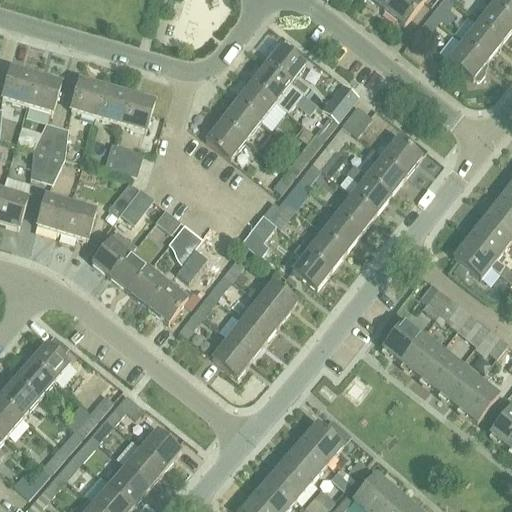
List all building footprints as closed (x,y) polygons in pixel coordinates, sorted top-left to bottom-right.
[(397,0),(366,0),(385,15),(397,0)] [(397,0),(385,15),(405,30),(425,5),(424,4),(427,0),(397,0)] [(511,0),(497,0),(492,7),(511,23),(511,0)] [(442,4),(430,19),(438,26),(450,10),(442,4)] [(511,23),(492,7),(477,26),(502,46),(511,33),(511,23)] [(438,26),(430,19),(415,38),(423,44),(438,26)] [(502,46),(477,26),(462,45),(487,65),(502,46)] [(487,65),(462,45),(447,64),(472,84),(473,83),(476,85),(479,85),(484,78),(484,74),(481,72),(487,65)] [(280,49),(265,69),(290,89),(303,99),(309,91),(296,81),(305,69),(280,49)] [(265,69),(250,88),(275,107),(290,89),(265,69)] [(27,112),(36,81),(12,73),(2,105),(27,112)] [(36,81),(27,112),(52,119),(61,88),(36,81)] [(95,123),(105,91),(80,84),(70,116),(95,123)] [(322,113),(338,126),(359,101),(342,87),(322,113)] [(250,88),(235,107),(260,126),(275,107),(250,88)] [(130,98),(105,91),(95,123),(120,131),(130,98)] [(155,106),(130,98),(120,131),(145,138),(155,106)] [(260,126),(235,107),(221,126),(246,145),(260,126)] [(342,130),(349,136),(357,142),(372,123),(357,111),(342,130)] [(322,129),(315,138),(323,145),(338,126),(322,113),(319,118),(323,121),(319,126),(322,129)] [(246,145),(221,126),(205,145),(231,165),(246,145)] [(45,129),(34,153),(50,158),(55,136),(45,129)] [(342,130),(327,149),(335,155),(347,140),(346,139),(349,136),(342,130)] [(55,136),(50,158),(66,163),(70,136),(55,136)] [(323,145),(315,138),(300,157),(308,164),(323,145)] [(397,142),(382,161),(407,181),(423,162),(397,142)] [(143,158),(111,149),(108,162),(140,170),(143,158)] [(335,155),(327,149),(312,168),(320,174),(335,155)] [(50,158),(34,153),(30,183),(43,183),(50,158)] [(382,161),(372,153),(366,161),(376,168),(367,180),(392,200),(407,181),(382,161)] [(308,164),(300,157),(285,176),(293,183),(308,164)] [(50,158),(43,183),(54,188),(66,163),(50,158)] [(108,162),(105,174),(137,182),(140,170),(108,162)] [(320,174),(312,168),(297,187),(305,193),(320,174)] [(293,183),(285,176),(272,192),(281,198),(293,183)] [(392,200),(367,180),(352,199),(377,219),(392,200)] [(511,187),(499,205),(511,214),(511,187)] [(118,221),(138,196),(128,188),(108,214),(118,221)] [(295,190),(282,205),(291,212),(303,197),(295,190)] [(3,195),(0,204),(0,228),(19,234),(28,202),(3,195)] [(139,195),(138,196),(121,219),(134,228),(152,205),(139,195)] [(377,219),(352,199),(337,218),(363,238),(377,219)] [(63,238),(72,207),(47,200),(38,231),(63,238)] [(273,207),(263,221),(276,231),(280,233),(290,220),(287,217),(291,212),(282,205),(278,211),(273,207)] [(511,246),(511,214),(499,205),(484,224),(511,246)] [(72,207),(63,238),(88,246),(97,215),(72,207)] [(171,240),(181,228),(165,215),(158,225),(156,227),(171,240)] [(363,238),(337,218),(322,237),(348,257),(363,238)] [(276,231),(263,221),(248,238),(249,239),(241,248),(260,263),(269,252),(263,247),(276,231)] [(484,224),(469,243),(497,265),(511,246),(484,224)] [(188,263),(191,260),(195,255),(203,245),(184,230),(169,249),(188,263)] [(322,237),(308,256),(333,276),(348,257),(322,237)] [(111,284),(131,258),(111,243),(105,238),(90,257),(96,262),(92,268),(111,284)] [(497,265),(469,243),(453,263),(473,278),(466,286),(474,293),(481,284),(482,285),(492,272),(499,277),(498,278),(511,288),(511,275),(504,270),(497,265)] [(184,268),(176,278),(188,288),(207,264),(195,255),(191,260),(188,263),(184,268)] [(333,276),(308,256),(292,275),(318,295),(333,276)] [(150,273),(131,258),(111,284),(130,298),(150,273)] [(244,271),(236,265),(223,280),(232,287),(244,271)] [(150,273),(130,298),(149,313),(169,288),(150,273)] [(217,305),(229,290),(221,283),(209,299),(217,305)] [(273,286),(257,306),(283,325),(298,306),(273,286)] [(189,303),(169,288),(149,313),(169,328),(189,303)] [(436,324),(451,304),(431,289),(419,303),(426,309),(422,314),(436,324)] [(215,309),(206,302),(194,317),(202,324),(215,309)] [(451,304),(436,324),(442,329),(444,326),(457,336),(470,319),(451,304)] [(283,325),(257,306),(242,325),(267,344),(283,325)] [(470,319),(457,336),(475,351),(489,335),(477,325),(470,319)] [(187,343),(199,328),(191,321),(179,336),(187,343)] [(267,344),(242,325),(227,344),(252,364),(267,344)] [(401,368),(423,340),(404,325),(382,353),(401,368)] [(489,335),(475,351),(474,353),(485,362),(489,358),(496,364),(508,349),(489,335)] [(442,355),(423,340),(401,368),(420,383),(442,355)] [(252,364),(227,344),(212,364),(237,383),(252,364)] [(45,347),(29,366),(54,387),(70,368),(45,347)] [(496,364),(488,373),(501,383),(509,374),(511,376),(511,352),(508,349),(496,364)] [(442,355),(420,383),(439,398),(461,370),(442,355)] [(29,366),(13,384),(38,405),(54,387),(29,366)] [(461,370),(439,398),(458,412),(480,385),(461,370)] [(38,405),(13,384),(0,399),(0,404),(22,423),(38,405)] [(499,400),(480,385),(458,412),(477,427),(499,400)] [(113,407),(105,400),(92,415),(100,421),(113,407)] [(125,416),(135,425),(144,415),(127,400),(105,425),(113,431),(115,429),(114,428),(125,416)] [(22,423),(0,404),(0,435),(7,442),(22,423)] [(509,453),(511,449),(511,409),(511,410),(490,438),(509,453)] [(90,418),(77,432),(85,440),(98,425),(90,418)] [(113,431),(105,425),(90,442),(98,449),(113,431)] [(316,427),(300,446),(327,469),(343,451),(316,427)] [(82,443),(74,435),(61,451),(68,458),(82,443)] [(156,436),(140,454),(165,475),(181,457),(156,436)] [(82,467),(95,452),(87,445),(74,460),(82,467)] [(300,446),(284,464),(311,488),(327,469),(300,446)] [(53,476),(66,461),(58,454),(45,469),(53,476)] [(140,454),(125,472),(149,493),(165,475),(140,454)] [(66,485),(79,470),(71,463),(58,478),(66,485)] [(284,464),(268,483),(295,506),(311,488),(284,464)] [(337,477),(350,488),(366,471),(358,464),(347,478),(341,473),(337,477)] [(28,505),(51,479),(42,472),(30,487),(24,482),(14,492),(28,505)] [(125,472),(109,490),(133,511),(149,493),(125,472)] [(350,488),(337,477),(330,484),(344,496),(350,488)] [(359,511),(378,511),(394,495),(375,478),(352,506),(359,511)] [(56,481),(42,497),(51,504),(64,489),(56,481)] [(290,511),(295,506),(268,483),(253,501),(264,511),(290,511)] [(132,511),(133,511),(109,490),(93,509),(96,511),(132,511)] [(305,511),(329,511),(335,506),(321,494),(305,511)] [(410,511),(412,510),(394,495),(378,511),(410,511)] [(42,497),(29,511),(43,511),(51,504),(42,497)] [(345,511),(352,505),(346,500),(335,511),(345,511)] [(264,511),(253,501),(243,511),(264,511)]
